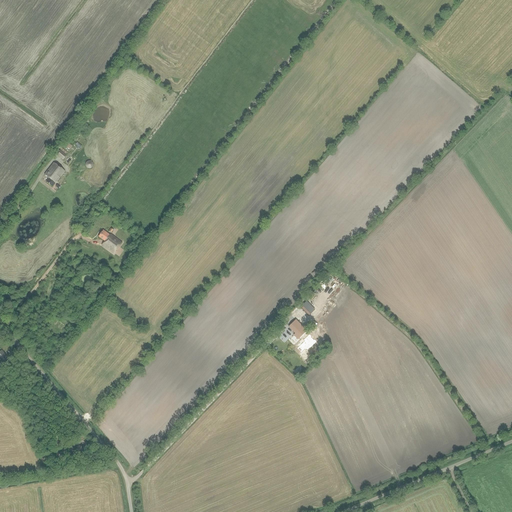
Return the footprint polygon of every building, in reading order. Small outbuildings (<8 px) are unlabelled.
[(72,145),(67,141),(64,145),(69,149),(72,145)] [(67,152),(61,148),(60,150),(56,155),(63,160),(67,156),(65,154),(67,152)] [(87,165),(92,168),(95,163),(90,160),(87,165)] [(53,187),(65,171),(54,162),(44,174),(49,178),(46,182),(53,187)] [(114,254),(122,243),(110,234),(109,235),(103,230),(98,236),(105,241),(102,245),(114,254)] [(307,331),(296,320),(288,327),(295,334),(293,335),(298,340),(307,331)] [(297,349),(303,355),(307,351),(308,351),(307,350),(310,348),(310,349),(317,342),(309,334),(303,340),(300,344),(301,345),(297,349)]
